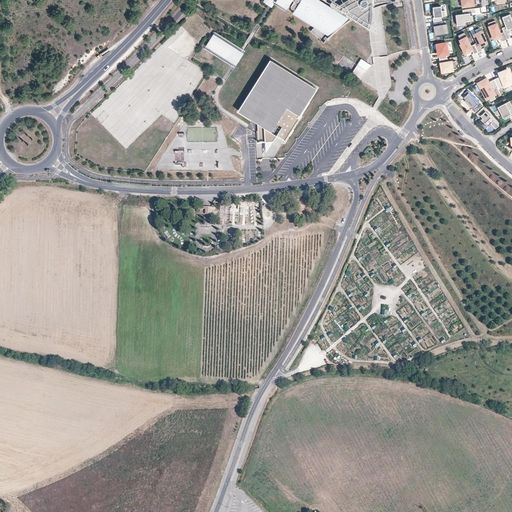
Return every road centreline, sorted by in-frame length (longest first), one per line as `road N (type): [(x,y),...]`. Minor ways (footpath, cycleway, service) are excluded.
road 1 (residential): [(351,174),(357,197),(323,281),(258,394),(216,511)]
road 2 (residential): [(92,184),(237,189),(351,174)]
road 3 (secondary): [(166,0),(78,91)]
